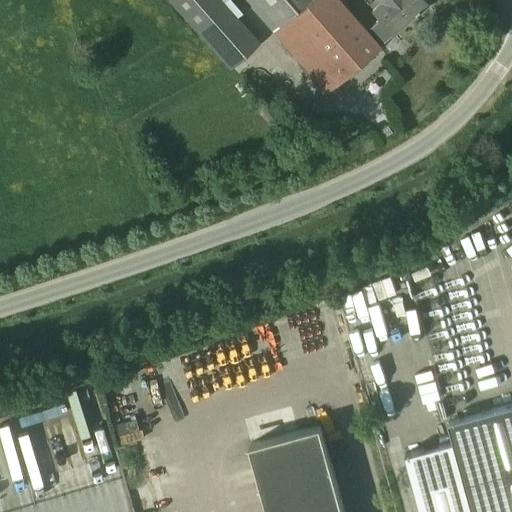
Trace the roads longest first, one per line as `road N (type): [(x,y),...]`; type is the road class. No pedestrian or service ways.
road 1 (unclassified): [(0,310),(355,184),(453,127),(511,55)]
road 2 (unknown): [(220,511),(202,437),(207,421),(218,406),(312,378),(333,383),(348,411),(374,511)]
